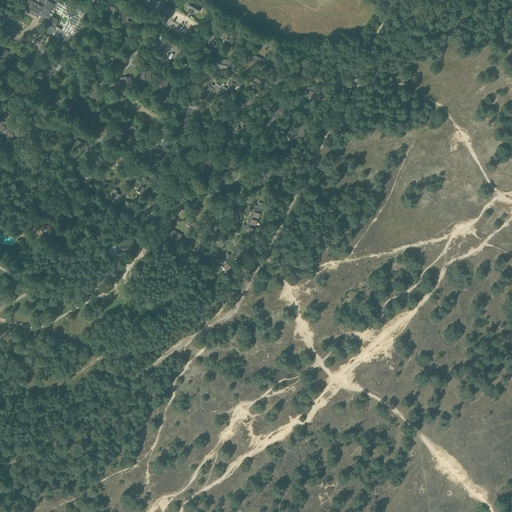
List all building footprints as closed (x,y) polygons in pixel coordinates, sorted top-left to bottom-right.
[(30,0),(28,3),(26,2),(24,6),(42,16),(39,21),(47,25),(45,28),(45,29),(45,30),(45,31),(46,31),(60,39),(56,46),(61,49),(64,44),(66,46),(69,40),(70,40),(71,38),(68,37),(69,34),(74,37),(74,38),(75,38),(75,37),(82,24),(80,23),(82,21),(83,22),(89,12),(89,11),(78,6),(77,8),(65,1),(64,1),(63,4),(55,0),(30,0)] [(201,6),(190,0),(189,0),(186,7),(189,9),(188,11),(192,14),(194,11),(197,13),(201,6)] [(118,15),(120,11),(114,7),(110,12),(117,16),(118,15)] [(123,21),(126,16),(125,15),(126,12),(124,10),(122,13),(120,11),(118,15),(121,17),(122,17),(120,19),(123,21)] [(217,38),(219,35),(213,32),(213,34),(209,32),(208,35),(210,36),(209,39),(213,41),(215,37),(215,38),(215,37),(217,38)] [(130,46),(133,41),(123,35),(120,40),(122,41),(120,45),(126,49),(128,45),(130,46)] [(233,42),(226,39),(226,40),(225,40),(223,44),(230,48),(233,42)] [(3,48),(0,52),(0,57),(2,59),(2,58),(5,59),(7,55),(9,52),(3,48)] [(254,61),(256,56),(253,54),(254,51),(251,50),(249,55),(250,56),(247,62),(251,64),(253,60),(254,61)] [(13,62),(16,57),(14,56),(16,52),(13,51),(12,53),(9,52),(7,55),(10,57),(11,58),(10,60),(13,62)] [(95,64),(100,55),(95,52),(94,53),(90,51),(87,58),(90,60),(89,61),(95,64)] [(113,56),(108,58),(111,65),(116,63),(116,64),(121,62),(117,52),(112,54),(113,56)] [(170,72),(176,63),(165,56),(160,66),(170,72)] [(261,63),(263,59),(256,56),(254,61),(261,65),(261,63)] [(265,56),(263,59),(261,63),(264,64),(264,65),(265,65),(264,67),(267,69),(270,63),(268,63),(269,59),(267,58),(268,58),(265,56)] [(18,58),(16,57),(11,65),(14,66),(12,68),(16,71),(20,65),(19,65),(20,63),(17,61),(18,58)] [(229,67),(231,61),(220,58),(219,64),(221,64),(219,69),(227,70),(228,66),(229,67)] [(190,66),(186,64),(183,62),(177,72),(183,76),(190,66)] [(57,71),(52,68),(51,70),(48,68),(46,71),(49,72),(47,75),(51,77),(53,74),(53,73),(55,74),(57,71)] [(141,71),(140,79),(144,79),(144,81),(150,81),(151,71),(145,70),(145,72),(141,71)] [(53,77),(51,77),(47,75),(43,81),(49,84),(53,77)] [(159,75),(156,86),(162,88),(162,85),(167,87),(168,80),(164,79),(165,77),(159,75)] [(259,87),(262,82),(253,75),(249,80),(251,81),(248,85),(255,89),(257,86),(259,87)] [(126,76),(121,78),(124,88),(129,87),(129,85),(132,84),(131,77),(127,78),(126,76)] [(232,87),(232,88),(235,89),(237,85),(240,87),(241,84),(231,78),(227,85),(229,86),(232,87)] [(20,89),(17,88),(19,85),(12,81),(10,84),(12,85),(10,88),(13,90),(18,92),(20,89)] [(306,85),(308,82),(305,81),(303,84),(302,84),(299,89),(302,90),(303,88),(304,88),(307,90),(309,86),(306,85)] [(299,89),(302,84),(299,82),(297,85),(294,83),(291,89),(293,89),(293,90),(294,90),(296,91),(298,88),(299,89)] [(216,90),(219,85),(216,83),(214,86),(211,84),(210,86),(209,86),(206,91),(210,93),(211,91),(214,93),(216,90)] [(224,92),(226,88),(223,87),(225,84),(222,83),(220,86),(219,85),(216,90),(219,92),(220,89),(221,90),(224,91),(224,92)] [(93,86),(89,96),(94,98),(95,97),(99,98),(102,92),(98,90),(98,89),(93,86)] [(230,90),(232,87),(229,86),(227,89),(226,88),(224,92),(224,91),(223,93),(226,95),(227,93),(228,93),(231,95),(233,91),(230,90)] [(307,90),(305,94),(308,95),(308,96),(312,98),(313,95),(316,89),(309,86),(307,90)] [(319,91),(316,89),(313,95),(317,96),(316,99),(320,101),(323,96),(324,96),(326,92),(323,91),(324,90),(320,88),(319,91)] [(17,94),(18,92),(13,90),(12,92),(14,94),(13,94),(14,94),(12,98),(15,100),(17,97),(19,98),(21,96),(17,94)] [(59,95),(55,92),(47,100),(51,103),(52,102),(56,105),(60,100),(57,97),(59,95)] [(118,107),(124,98),(120,94),(119,96),(115,93),(111,99),(114,102),(113,103),(118,107)] [(157,102),(167,108),(170,103),(169,102),(171,98),(165,94),(163,98),(161,97),(157,102)] [(188,108),(193,111),(194,109),(200,113),(202,110),(199,108),(200,106),(194,103),(192,106),(190,105),(188,108)] [(193,111),(188,108),(187,109),(184,108),(183,110),(185,112),(184,114),(187,116),(189,113),(189,112),(192,114),(193,111)] [(282,111),(277,108),(276,109),(273,108),(272,110),(274,112),(273,114),(277,116),(278,113),(279,112),(281,113),(282,111)] [(3,118),(5,119),(9,112),(4,109),(3,111),(0,109),(0,115),(0,116),(3,118)] [(189,117),(187,116),(184,114),(180,121),(185,123),(189,117)] [(278,117),(277,116),(273,114),(269,121),(275,124),(278,117)] [(0,127),(0,126),(0,130),(2,132),(4,129),(7,131),(9,126),(8,125),(9,122),(7,120),(5,123),(3,122),(1,125),(0,127)] [(126,124),(125,129),(135,133),(137,127),(135,127),(136,123),(129,121),(128,125),(126,124)] [(185,123),(180,121),(178,124),(175,122),(174,125),(179,128),(180,126),(182,128),(183,127),(186,129),(188,126),(185,123)] [(100,122),(96,129),(99,131),(98,133),(103,136),(109,127),(104,123),(103,125),(100,122)] [(43,129),(44,126),(40,123),(38,125),(35,123),(34,126),(36,127),(35,130),(38,132),(38,131),(40,128),(40,129),(41,128),(43,129)] [(238,128),(239,127),(234,124),(229,130),(234,133),(236,131),(236,130),(238,128)] [(9,126),(7,131),(5,134),(8,135),(7,137),(10,139),(14,132),(11,130),(12,127),(9,126)] [(38,132),(35,130),(33,133),(30,131),(29,134),(34,137),(35,136),(41,139),(43,136),(39,134),(40,132),(38,131),(38,132)] [(59,134),(52,131),(51,132),(49,136),(50,136),(48,140),(51,142),(54,138),(56,139),(59,134)] [(297,139),(298,136),(293,133),(292,135),(289,133),(287,136),(290,137),(289,139),(292,141),(294,138),(294,137),(297,139)] [(75,135),(75,136),(72,134),(70,138),(71,139),(68,144),(73,147),(74,144),(75,145),(74,145),(75,146),(76,145),(77,146),(80,141),(77,139),(78,137),(75,135)] [(228,138),(223,135),(222,136),(219,134),(218,136),(217,136),(215,139),(218,142),(218,141),(222,143),(224,140),(224,139),(226,140),(228,138)] [(163,146),(166,147),(170,141),(165,138),(161,145),(163,146)] [(290,149),(294,142),(292,141),(289,139),(285,146),(290,149)] [(84,148),(86,145),(80,141),(77,146),(84,150),(85,149),(84,148)] [(149,146),(145,144),(140,152),(143,154),(145,151),(147,151),(148,149),(150,150),(153,145),(150,143),(149,146)] [(158,152),(160,148),(158,147),(159,144),(156,143),(155,146),(153,145),(150,150),(153,151),(154,149),(155,150),(158,151),(158,152)] [(90,155),(93,149),(91,148),(93,145),(90,144),(89,146),(86,145),(84,148),(85,149),(88,150),(87,150),(88,151),(87,153),(90,155)] [(164,150),(166,147),(163,146),(162,149),(160,148),(158,152),(158,151),(157,153),(160,155),(161,153),(162,153),(165,155),(167,151),(164,150)] [(290,149),(285,146),(284,149),(281,148),(279,151),(285,154),(284,155),(289,158),(291,153),(289,152),(289,151),(290,151),(290,150),(290,149)] [(93,149),(90,155),(91,155),(88,162),(91,164),(93,160),(94,161),(97,156),(94,154),(96,151),(93,149)] [(209,164),(210,164),(211,161),(211,160),(214,162),(215,158),(210,156),(209,158),(206,156),(205,159),(203,158),(202,161),(206,163),(209,164)] [(229,159),(225,164),(229,167),(228,169),(232,172),(238,163),(234,160),(233,162),(229,159)] [(206,163),(203,169),(208,172),(209,170),(213,171),(214,168),(210,166),(211,165),(210,164),(209,164),(206,163)] [(274,170),(275,169),(270,166),(266,172),(271,175),(272,173),(274,170)] [(103,177),(105,179),(109,172),(104,169),(100,176),(103,178),(103,177)] [(208,172),(203,169),(201,173),(198,171),(197,175),(202,177),(203,175),(209,178),(211,175),(207,173),(208,172)] [(130,174),(132,172),(130,170),(127,173),(126,172),(122,177),(125,179),(127,177),(130,179),(132,176),(130,174)] [(97,183),(99,180),(97,178),(98,176),(96,174),(94,177),(92,176),(89,181),(92,183),(93,181),(94,181),(97,183)] [(89,181),(92,176),(89,175),(88,177),(85,175),(82,180),(83,181),(83,182),(84,182),(86,183),(88,181),(89,181)] [(135,185),(139,181),(132,176),(130,179),(129,181),(135,185)] [(224,176),(218,181),(221,185),(220,186),(223,190),(232,183),(228,178),(227,180),(224,176)] [(104,181),(105,179),(103,177),(103,178),(101,181),(99,180),(97,183),(96,185),(99,186),(100,184),(101,185),(101,184),(104,186),(106,183),(104,181)] [(264,180),(259,177),(258,179),(255,177),(254,179),(256,181),(255,183),(258,185),(260,182),(263,183),(264,180)] [(139,181),(135,185),(136,186),(136,187),(137,187),(139,188),(137,190),(141,193),(144,188),(143,187),(146,182),(143,180),(142,183),(139,181)] [(116,201),(120,195),(116,192),(117,191),(112,188),(106,197),(112,201),(113,199),(116,201)] [(187,202),(189,199),(184,196),(183,197),(180,195),(178,198),(181,199),(179,202),(182,204),(183,204),(182,204),(184,201),(185,200),(187,202)] [(153,208),(158,201),(153,198),(149,204),(151,206),(153,208)] [(130,203),(126,201),(122,207),(125,209),(124,211),(129,214),(135,205),(130,202),(130,203)] [(182,204),(179,202),(177,205),(174,203),(173,206),(177,209),(176,210),(181,214),(184,210),(182,208),(184,205),(183,204),(182,204)] [(254,205),(253,208),(259,210),(262,211),(263,208),(265,209),(267,204),(261,202),(261,203),(259,202),(257,206),(254,205)] [(149,209),(151,206),(149,204),(147,206),(145,205),(142,208),(145,210),(146,211),(144,213),(147,215),(148,213),(150,210),(149,209)] [(195,205),(193,208),(195,210),(193,213),(197,216),(202,208),(196,204),(195,205)] [(259,210),(253,208),(253,210),(249,208),(248,211),(251,212),(250,215),(258,218),(259,218),(260,214),(258,213),(259,210)] [(154,214),(157,211),(154,209),(153,212),(150,210),(148,213),(151,215),(151,216),(150,218),(152,220),(156,215),(154,214)] [(227,219),(229,216),(226,214),(225,217),(222,215),(220,219),(223,221),(224,221),(223,223),(225,225),(228,220),(227,219)] [(258,218),(250,215),(247,222),(253,224),(256,225),(258,221),(257,221),(258,218)] [(46,221),(44,219),(41,225),(40,226),(41,227),(40,228),(46,232),(48,230),(52,224),(50,223),(51,221),(48,218),(46,221)] [(196,234),(201,230),(194,221),(189,225),(191,227),(187,229),(192,235),(195,233),(196,234)] [(253,224),(247,222),(246,225),(243,224),(242,227),(247,230),(247,231),(252,233),(254,229),(251,228),(253,224)] [(180,240),(183,235),(173,229),(170,235),(172,236),(170,240),(176,243),(178,239),(180,240)] [(220,232),(220,231),(216,229),(212,236),(217,239),(221,233),(221,232),(220,232)] [(123,252),(134,251),(134,240),(122,240),(123,252)] [(233,251),(232,253),(236,257),(237,256),(240,257),(243,258),(246,254),(241,251),(238,250),(236,253),(233,251)] [(224,256),(218,252),(210,262),(213,264),(215,261),(218,264),(222,259),(224,256)] [(236,257),(232,253),(230,255),(227,253),(226,255),(228,257),(226,259),(229,262),(230,261),(232,259),(232,258),(234,260),(236,257)] [(222,259),(218,264),(216,266),(219,268),(221,266),(226,270),(232,263),(230,261),(229,262),(226,259),(225,261),(222,259)]
